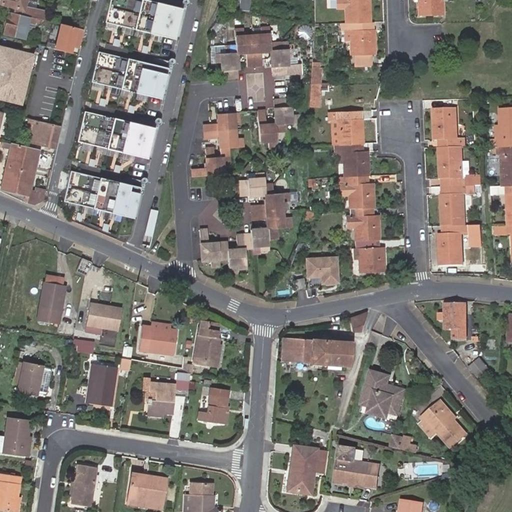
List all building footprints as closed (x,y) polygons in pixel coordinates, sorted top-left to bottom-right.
[(0,0),(0,3),(11,6),(10,12),(29,16),(35,17),(39,18),(41,18),(44,9),(19,4),(20,0),(0,0)] [(171,6),(146,0),(109,0),(104,23),(164,35),(171,6)] [(241,0),(242,10),(250,10),(250,0),(241,0)] [(366,21),(371,21),(370,0),(345,0),(346,22),(366,21)] [(419,0),(419,15),(444,15),(443,0),(419,0)] [(181,8),(171,6),(164,35),(174,39),(181,8)] [(5,11),(0,33),(24,38),(25,36),(29,16),(10,12),(5,11)] [(38,21),(39,18),(35,17),(29,16),(25,36),(28,37),(29,30),(32,30),(34,20),(38,21)] [(367,31),(366,21),(346,22),(346,32),(351,32),(351,42),(351,57),(375,56),(375,31),(371,31),(367,31)] [(78,46),(82,27),(60,22),(55,49),(71,52),(72,45),(77,46),(78,46)] [(268,46),(277,45),(278,71),(293,70),(293,55),(298,54),(297,45),(287,45),(287,37),(277,37),(277,23),(266,24),(267,31),(253,31),(253,24),(243,24),(243,38),(234,38),(234,47),(224,47),(224,56),(229,56),(229,72),(244,72),(244,61),(244,46),(253,46),(254,61),(268,61),(268,46)] [(28,54),(1,47),(0,50),(0,100),(16,104),(20,92),(23,92),(31,62),(26,61),(28,54)] [(157,65),(98,52),(91,82),(150,95),(157,65)] [(167,68),(157,65),(150,95),(160,97),(167,68)] [(320,85),(311,85),(310,104),(319,103),(320,85)] [(289,127),(297,127),(303,127),(302,117),(296,117),(296,100),(279,101),(280,126),(271,126),(270,110),(263,110),(264,141),(271,141),(272,149),(282,148),(281,135),(289,135),(289,127)] [(64,106),(46,102),(41,121),(59,126),(64,106)] [(115,107),(106,105),(104,113),(114,115),(115,107)] [(511,107),(502,107),(503,125),(504,139),(496,140),(490,140),(491,148),(511,146),(511,107)] [(460,146),(460,139),(456,140),(454,108),(433,109),(434,141),(439,140),(444,140),(444,147),(450,146),(460,146)] [(231,168),(230,155),(230,149),(244,148),(244,137),(236,138),(235,129),(235,120),(243,120),(243,110),(220,111),(220,121),(207,122),(207,130),(208,136),(221,136),(222,156),(217,156),(216,146),(208,147),(209,167),(194,167),(194,174),(223,173),(222,168),(231,168)] [(143,125),(84,111),(77,141),(136,155),(143,125)] [(337,121),(338,144),(358,143),(362,143),(361,120),(353,120),(353,111),(329,112),(329,121),(337,121)] [(361,111),(353,111),(353,120),(361,120),(361,111)] [(43,133),(40,145),(54,149),(59,126),(41,121),(35,120),(32,130),(43,133)] [(154,127),(143,125),(136,155),(146,157),(154,127)] [(503,125),(495,125),(496,140),(504,139),(503,125)] [(30,188),(38,150),(2,142),(1,147),(10,150),(1,189),(29,196),(27,201),(33,202),(43,197),(45,188),(35,186),(34,189),(30,188)] [(367,151),(363,152),(358,152),(358,143),(338,144),(338,153),(343,153),(343,176),(364,175),(368,175),(367,151)] [(438,147),(440,179),(441,179),(449,179),(449,186),(475,184),(481,184),(480,175),(474,176),(474,174),(469,174),(466,174),(466,178),(461,178),(461,161),(460,146),(450,146),(444,147),(443,147),(439,147),(438,147)] [(511,146),(491,148),(491,156),(504,155),(506,187),(511,186),(511,146)] [(468,160),(461,161),(461,178),(466,178),(465,174),(466,174),(469,174),(468,160)] [(250,261),(250,245),(256,245),(256,241),(265,241),(265,248),(275,248),(274,238),(282,238),(281,226),(292,225),(292,216),(285,216),(285,209),(284,201),(291,201),(291,190),(276,190),(276,181),(269,181),(268,169),(258,169),(258,176),(242,177),(243,192),(269,191),(269,202),(258,202),(259,217),(273,217),(274,226),(256,227),(256,231),(241,231),(241,245),(232,246),(231,238),(212,239),(211,225),(202,225),(204,255),(213,254),(213,261),(222,261),(222,255),(232,254),(233,269),(242,269),(242,262),(250,261)] [(129,184),(70,171),(63,201),(122,215),(129,184)] [(364,175),(343,176),(344,185),(347,185),(349,208),(369,207),(373,206),(372,184),(369,184),(364,184),(364,175)] [(317,178),(309,178),(309,187),(317,187),(317,178)] [(140,187),(129,184),(122,215),(133,217),(140,187)] [(462,193),(475,193),(475,184),(449,186),(450,194),(442,194),(440,194),(442,225),(446,225),(457,224),(463,224),(462,193)] [(449,186),(441,186),(442,194),(450,194),(449,186)] [(377,216),(373,216),(370,216),(369,207),(349,208),(349,217),(353,217),(354,239),(374,239),(378,238),(377,216)] [(146,234),(153,236),(159,210),(151,209),(146,234)] [(316,209),(308,210),(308,217),(316,217),(316,209)] [(442,234),(437,234),(439,265),(461,265),(459,233),(469,233),(469,224),(463,224),(457,224),(446,225),(446,234),(442,234)] [(469,246),(482,247),(482,224),(469,224),(469,246)] [(507,233),(507,225),(494,226),(494,233),(507,233)] [(375,248),(374,239),(354,239),(354,249),(358,249),(360,273),(385,272),(383,247),(379,248),(375,248)] [(337,255),(305,257),(306,277),(320,277),(321,283),(338,282),(337,255)] [(94,265),(78,258),(74,272),(88,278),(94,265)] [(61,326),(67,289),(63,288),(65,281),(48,277),(46,285),(39,322),(61,326)] [(101,305),(92,303),(88,327),(104,330),(120,333),(124,309),(111,307),(110,308),(101,306),(101,305)] [(445,318),(445,326),(453,326),(453,337),(466,337),(465,305),(445,305),(445,311),(439,311),(439,316),(442,316),(442,319),(445,318)] [(366,313),(349,318),(352,332),(363,330),(363,328),(363,325),(366,316),(366,313)] [(221,323),(199,319),(193,364),(217,367),(221,338),(219,338),(221,323)] [(141,350),(175,355),(178,329),(170,328),(154,326),(144,324),(141,350)] [(104,330),(88,327),(87,334),(102,336),(104,330)] [(352,342),(284,336),(282,358),(350,365),(352,342)] [(91,348),(76,346),(74,354),(90,356),(91,348)] [(481,356),(471,365),(480,375),(490,365),(481,356)] [(128,362),(126,361),(124,373),(131,374),(132,363),(132,362),(129,362),(128,362)] [(44,367),(23,364),(19,395),(39,398),(39,396),(43,371),(44,367)] [(95,374),(91,405),(113,408),(118,369),(93,365),(92,373),(95,374)] [(194,367),(183,366),(183,370),(190,376),(193,374),(194,367)] [(383,378),(385,373),(372,370),(363,399),(371,402),(370,405),(373,407),(376,408),(379,408),(389,411),(390,407),(399,410),(405,389),(392,385),(391,388),(387,386),(387,384),(389,380),(383,378)] [(48,395),(51,374),(50,372),(43,371),(39,396),(46,396),(48,395)] [(87,405),(91,405),(95,374),(92,373),(87,405)] [(147,413),(164,415),(173,416),(176,388),(150,385),(147,413)] [(224,414),(226,393),(209,391),(207,416),(199,416),(198,424),(226,427),(227,414),(224,414)] [(452,417),(437,401),(421,414),(424,418),(425,420),(440,408),(450,419),(452,417)] [(373,407),(370,405),(368,412),(387,418),(389,411),(379,408),(376,408),(373,407)] [(425,420),(424,418),(418,424),(429,436),(435,430),(448,445),(462,433),(450,419),(440,408),(425,420)] [(30,440),(32,423),(9,420),(6,440),(0,438),(0,455),(4,457),(31,460),(32,451),(29,451),(30,440)] [(404,437),(393,434),(389,447),(401,449),(404,437)] [(412,437),(404,435),(404,437),(401,449),(415,452),(417,446),(410,444),(412,437)] [(313,478),(316,452),(292,450),(289,475),(292,476),(290,493),(310,496),(313,478)] [(338,451),(334,485),(374,491),(376,468),(353,465),(354,453),(338,451)] [(316,452),(313,478),(320,479),(324,454),(316,452)] [(98,470),(80,468),(74,508),(93,510),(98,470)] [(18,511),(18,509),(15,509),(16,497),(19,480),(0,477),(0,511),(18,511)] [(129,501),(163,507),(167,483),(133,478),(129,501)] [(212,487),(192,487),(191,498),(192,498),(192,511),(210,511),(211,498),(212,498),(212,487)] [(192,511),(192,498),(191,498),(184,498),(183,511),(192,511)] [(155,511),(162,511),(163,507),(129,501),(128,508),(155,511)]
